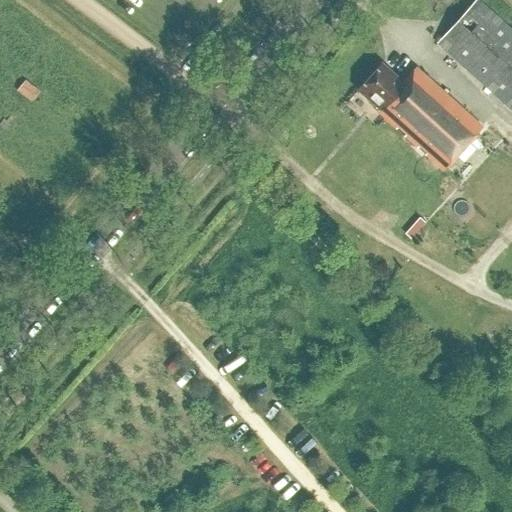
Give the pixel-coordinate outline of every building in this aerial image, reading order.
[(444,0),(437,0),(431,13),(446,20),(454,4),(444,0)] [(511,109),(511,30),(477,0),(474,0),(437,43),(511,109)] [(375,75),(361,91),(383,111),(381,113),(389,120),(444,168),(481,126),(417,70),(407,82),(405,83),(384,65),(381,65),(374,72),(375,75)] [(30,101),(38,91),(24,80),(16,90),(30,101)] [(448,201),(445,204),(488,242),(491,240),(511,215),(511,152),(500,142),(448,201)]
